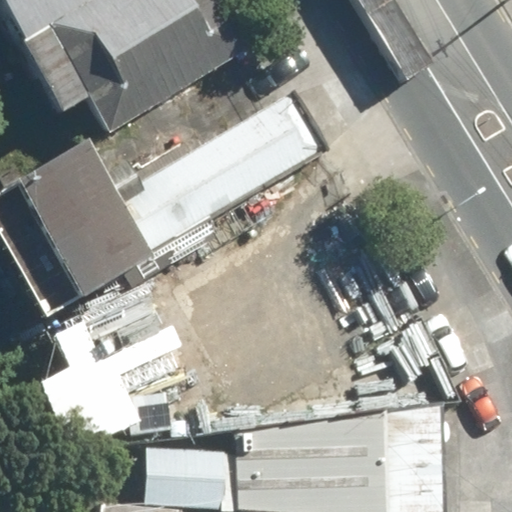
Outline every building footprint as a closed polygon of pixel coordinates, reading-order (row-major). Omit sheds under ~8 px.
[(76,100),(101,141),(247,53),(214,0),(0,0),(0,33),(50,116),(76,100)] [(0,187),(0,278),(29,326),(318,153),(281,92),(102,199),(69,146),(0,187)] [(188,333),(147,344),(158,388),(200,377),(188,333)] [(226,434),(228,511),(373,511),(374,411),(226,434)] [(134,505),(213,510),(217,455),(137,450),(134,505)] [(55,511),(179,511),(57,501),(55,511)]
